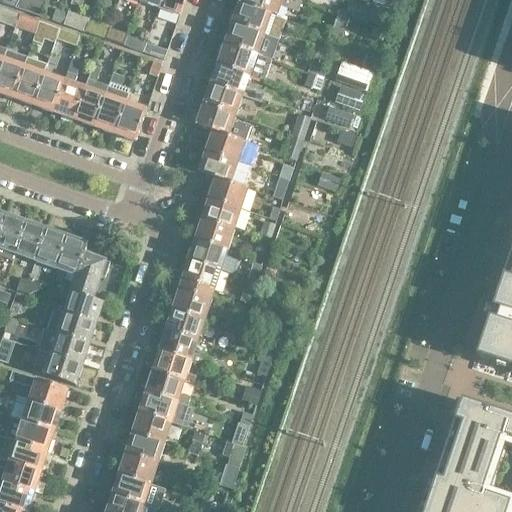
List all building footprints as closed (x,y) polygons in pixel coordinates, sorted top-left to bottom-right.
[(46,1),(43,0),(19,0),(15,8),(39,16),(46,1)] [(139,0),(139,3),(158,9),(161,0),(139,0)] [(161,0),(158,9),(179,17),(185,0),(161,0)] [(240,0),(239,3),(270,14),(270,16),(272,16),(278,18),(282,7),(298,12),(301,3),(291,0),(240,0)] [(239,3),(232,24),(287,44),(290,36),(268,28),(272,16),(270,16),(270,14),(239,3)] [(19,14),(0,7),(0,22),(14,27),(19,14)] [(50,21),(62,26),(67,13),(55,9),(50,21)] [(390,29),(394,16),(373,9),(369,22),(390,29)] [(68,12),(63,26),(83,33),(88,19),(68,12)] [(39,21),(19,14),(14,27),(35,34),(39,21)] [(342,40),(343,35),(349,20),(338,16),(331,36),(342,40)] [(89,20),(85,32),(96,36),(100,25),(89,20)] [(232,24),(225,44),(258,56),(274,62),(277,55),(260,49),(265,36),(232,24)] [(59,30),(47,26),(45,34),(56,38),(59,30)] [(106,40),(119,44),(123,32),(111,28),(106,40)] [(56,38),(55,41),(76,48),(80,38),(59,30),(56,38)] [(147,44),(128,37),(125,46),(144,54),(147,44)] [(155,58),(164,61),(169,47),(160,44),(155,58)] [(258,56),(225,44),(218,65),(251,76),(258,79),(265,82),(272,61),(258,56)] [(360,70),(372,74),(379,53),(367,50),(360,70)] [(6,52),(0,69),(0,94),(12,99),(23,67),(26,59),(6,52)] [(23,67),(12,99),(33,106),(44,74),(34,71),(37,63),(35,62),(26,59),(23,67)] [(72,59),(67,73),(76,76),(81,63),(72,59)] [(158,78),(162,65),(153,61),(149,74),(158,78)] [(251,76),(218,65),(211,85),(244,97),(261,103),(265,93),(247,86),(251,76)] [(374,76),(344,65),(337,85),(367,96),(374,76)] [(92,66),(88,80),(96,83),(101,69),(92,66)] [(105,96),(94,127),(114,135),(126,103),(130,90),(120,87),(124,76),(113,72),(108,87),(105,96)] [(67,73),(53,113),(73,120),(85,88),(74,85),(77,77),(76,76),(67,73)] [(44,74),(33,106),(53,113),(64,81),(44,74)] [(319,92),(324,80),(309,75),(304,87),(319,92)] [(105,96),(108,87),(96,83),(88,80),(85,89),(85,88),(73,120),(94,127),(105,96)] [(211,85),(204,105),(237,117),(244,97),(211,85)] [(367,97),(344,89),(339,104),(362,112),(367,97)] [(126,103),(114,135),(136,142),(140,129),(146,111),(139,108),(126,103)] [(204,105),(196,127),(227,138),(227,137),(246,143),(248,140),(253,123),(237,117),(204,105)] [(355,116),(330,107),(326,119),(351,127),(355,116)] [(292,137),(305,141),(312,121),(300,117),(292,137)] [(351,146),(354,136),(342,132),(339,142),(351,146)] [(213,133),(206,153),(239,164),(246,143),(227,137),(227,138),(213,133)] [(292,137),(285,157),(298,161),(305,142),(292,137)] [(206,153),(199,173),(216,179),(230,183),(244,188),(251,169),(239,164),(206,153)] [(281,179),(291,182),(295,170),(286,166),(281,179)] [(341,181),(323,174),(319,186),(337,192),(341,181)] [(216,179),(209,201),(241,212),(249,190),(230,183),(216,179)] [(274,198),(284,202),(291,182),(281,179),(274,198)] [(241,212),(209,201),(202,221),(235,232),(241,212)] [(270,220),(279,223),(283,211),(274,208),(270,220)] [(6,216),(0,234),(0,257),(13,262),(15,256),(26,223),(6,216)] [(202,221),(195,241),(228,252),(235,232),(202,221)] [(26,223),(15,256),(35,263),(47,230),(26,223)] [(262,240),(272,243),(275,231),(266,228),(262,240)] [(47,230),(35,263),(56,271),(67,237),(47,230)] [(87,244),(67,237),(56,271),(66,274),(64,281),(73,284),(84,254),(87,244)] [(195,241),(189,262),(222,273),(228,252),(195,241)] [(511,248),(491,310),(475,358),(511,370),(511,248)] [(254,260),(265,264),(269,252),(258,249),(254,260)] [(301,255),(293,253),(291,261),(299,263),(301,255)] [(109,263),(84,254),(70,293),(93,301),(101,276),(105,277),(109,263)] [(189,262),(181,285),(214,296),(222,273),(189,262)] [(248,281),(257,284),(263,266),(254,263),(248,281)] [(282,270),(269,266),(265,279),(278,283),(282,270)] [(17,292),(24,295),(28,282),(21,280),(17,292)] [(250,305),(257,284),(248,281),(241,302),(250,305)] [(28,282),(24,295),(28,296),(39,291),(41,286),(28,282)] [(181,285),(173,311),(206,322),(214,296),(181,285)] [(10,295),(0,291),(0,301),(7,304),(10,295)] [(70,293),(63,313),(96,324),(103,305),(93,301),(70,293)] [(113,295),(105,293),(103,301),(111,303),(113,295)] [(28,301),(15,297),(10,314),(18,317),(23,314),(28,301)] [(173,311),(166,331),(199,342),(206,322),(173,311)] [(48,332),(56,334),(90,345),(96,324),(63,313),(59,326),(50,324),(48,332)] [(271,319),(254,313),(248,331),(266,336),(271,319)] [(19,321),(9,318),(4,334),(14,337),(19,321)] [(42,330),(36,351),(49,355),(49,354),(83,365),(90,345),(56,334),(48,332),(42,330)] [(166,331),(159,352),(192,363),(215,370),(217,362),(195,355),(199,342),(166,331)] [(269,365),(272,355),(260,351),(257,361),(269,365)] [(159,352),(153,373),(186,384),(185,384),(194,387),(197,379),(188,376),(192,363),(159,352)] [(22,358),(19,368),(18,368),(42,376),(43,375),(76,386),(83,365),(49,354),(49,355),(46,366),(22,358)] [(265,376),(269,367),(261,364),(257,373),(265,376)] [(68,391),(12,372),(9,381),(32,388),(28,401),(61,412),(68,391)] [(146,393),(179,404),(188,407),(191,400),(181,397),(185,384),(186,384),(153,373),(146,393)] [(240,402),(256,407),(261,392),(245,387),(240,402)] [(146,393),(139,414),(172,425),(197,433),(200,425),(175,417),(179,404),(146,393)] [(9,417),(21,421),(54,433),(61,412),(28,401),(15,397),(9,417)] [(430,492),(426,506),(423,511),(511,511),(511,419),(461,402),(434,483),(430,492)] [(242,424),(251,427),(255,416),(246,413),(242,424)] [(139,414),(132,434),(166,445),(172,425),(139,414)] [(21,421),(14,442),(47,453),(54,433),(21,421)] [(191,454),(201,457),(208,437),(198,433),(191,454)] [(132,434),(126,455),(159,467),(166,445),(132,434)] [(14,442),(8,462),(7,463),(41,474),(47,453),(14,442)] [(244,450),(227,445),(224,456),(232,459),(230,466),(239,468),(244,450)] [(61,449),(59,457),(67,460),(69,452),(61,449)] [(185,474),(194,477),(201,457),(191,454),(185,474)] [(126,455),(119,475),(152,486),(159,467),(126,455)] [(0,468),(5,470),(1,483),(34,494),(41,474),(7,463),(8,462),(0,459),(0,468)] [(119,475),(112,496),(145,506),(155,510),(162,490),(152,486),(119,475)] [(0,484),(0,505),(18,511),(28,511),(34,494),(1,483),(0,484)] [(178,495),(187,498),(191,486),(181,483),(178,495)] [(112,496),(106,511),(143,511),(145,506),(112,496)]
